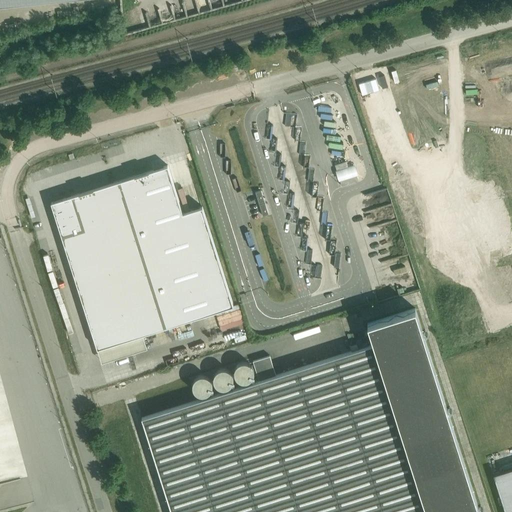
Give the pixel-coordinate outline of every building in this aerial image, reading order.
[(338,114),(336,101),(326,103),(327,115),(338,114)] [(415,131),(424,129),(422,120),(413,123),(415,131)] [(148,150),(150,161),(161,159),(159,148),(148,150)] [(144,151),(129,155),(133,167),(147,163),(144,151)] [(346,161),(335,164),(341,185),(359,180),(357,174),(351,176),(346,161)] [(233,305),(202,206),(182,212),(167,165),(51,202),(97,348),(143,334),(233,305)] [(291,188),(291,200),(299,200),(299,188),(291,188)] [(261,190),(255,192),(262,215),(268,213),(261,190)] [(479,511),(415,308),(367,323),(373,343),(276,374),(269,355),(253,360),(259,380),(141,417),(171,511),(479,511)] [(511,511),(511,466),(493,473),(505,511),(511,511)]
